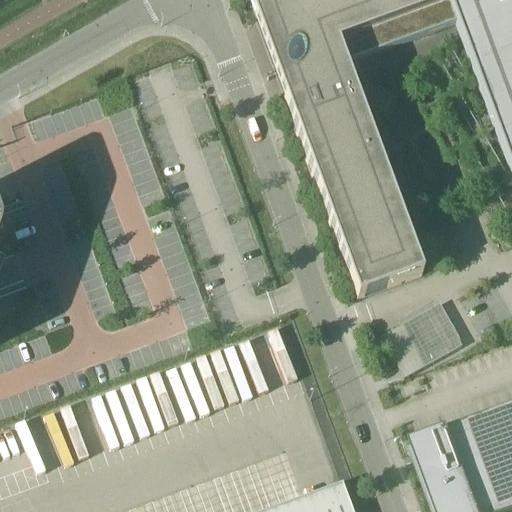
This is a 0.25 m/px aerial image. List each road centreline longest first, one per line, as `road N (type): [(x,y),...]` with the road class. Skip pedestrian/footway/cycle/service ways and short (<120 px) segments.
road 1 (unclassified): [(202,0),(394,511)]
road 2 (unknown): [(54,511),(132,474),(268,435),(301,443),(335,511)]
road 3 (unclassified): [(161,0),(0,92)]
